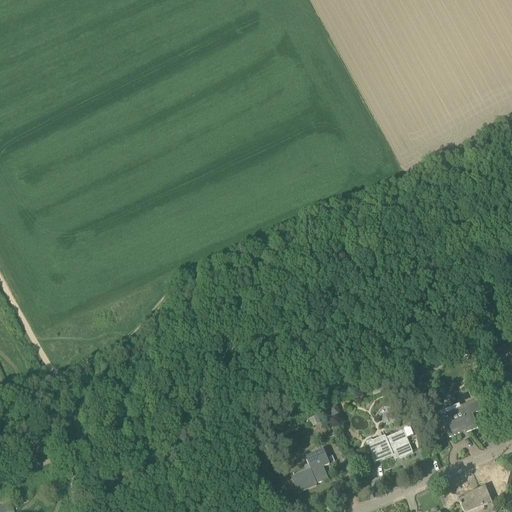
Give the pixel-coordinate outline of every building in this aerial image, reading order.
[(483,367),(474,370),(477,378),(485,375),(483,367)] [(461,409),(441,417),(442,419),(450,438),(460,434),(459,432),(466,429),(466,431),(467,433),(478,429),(473,416),(472,415),(482,411),(480,406),(477,401),(461,408),(461,409)] [(333,420),(342,417),(337,405),(329,409),(333,420)] [(416,412),(410,415),(413,423),(419,421),(416,412)] [(317,417),(310,420),(313,426),(320,423),(317,417)] [(375,464),(393,456),(398,454),(401,459),(413,454),(408,439),(414,436),(410,428),(404,430),(404,431),(386,438),(386,439),(387,440),(375,445),(374,442),(372,442),(367,444),(368,448),(375,464)] [(324,468),(330,465),(324,450),(305,458),(312,473),(294,481),(299,493),(306,490),(305,486),(315,482),(316,486),(318,486),(317,485),(329,480),(324,468)] [(471,495),(459,500),(464,511),(472,511),(497,502),(504,481),(476,493),(477,495),(472,498),(471,495)]
